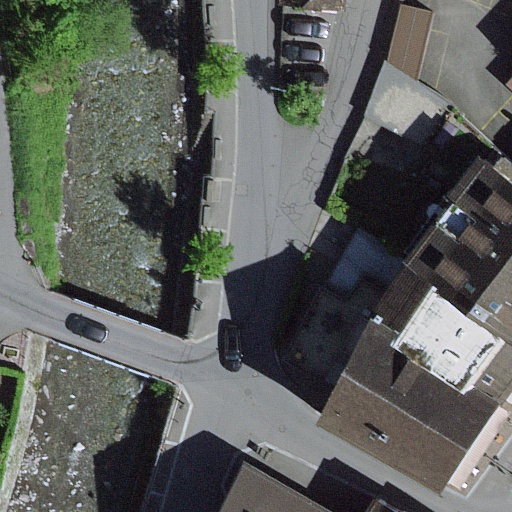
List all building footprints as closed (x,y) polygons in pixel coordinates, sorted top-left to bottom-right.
[(437,9),(406,3),(392,62),(421,78),(437,9)] [(421,78),(392,62),(388,59),(367,113),(428,146),(456,99),(421,78)] [(468,127),(445,157),(467,173),(490,144),(468,127)] [(467,173),(419,250),(511,316),(511,160),(490,144),(467,173)] [(291,351),(347,381),(414,258),(361,230),(291,351)] [(511,394),(511,316),(419,250),(414,258),(347,381),(335,405),(458,474),(511,394)] [(343,511),(250,463),(228,511),(343,511)] [(401,511),(382,501),(372,511),(401,511)]
